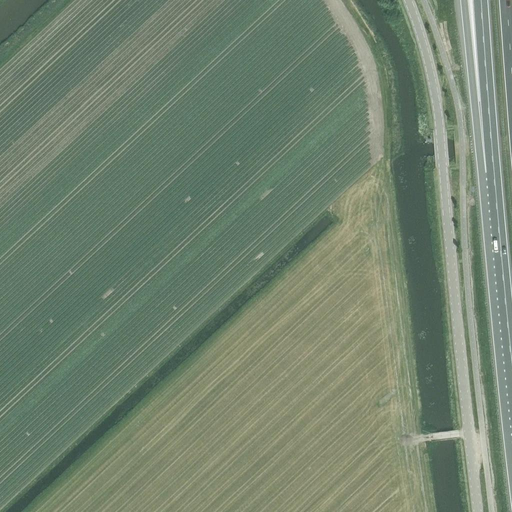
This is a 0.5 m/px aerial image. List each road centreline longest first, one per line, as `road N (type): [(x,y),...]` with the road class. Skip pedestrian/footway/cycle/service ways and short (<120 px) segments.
road 1 (tertiary): [(477,511),(436,105),(407,0)]
road 2 (motorway): [(493,172),(511,395)]
road 3 (motorway): [(464,0),(477,130),(493,172)]
road 4 (motorway): [(480,0),(493,172)]
